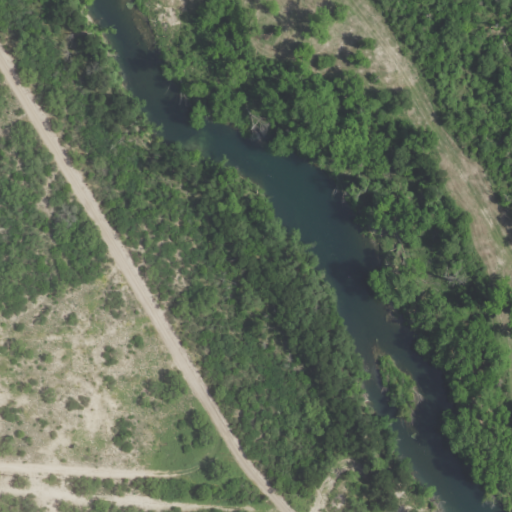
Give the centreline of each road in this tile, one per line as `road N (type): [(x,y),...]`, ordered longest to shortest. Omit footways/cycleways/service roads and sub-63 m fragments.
road 1 (residential): [(333,507),(32,496),(0,486)]
road 2 (residential): [(511,250),(419,93),(350,0)]
